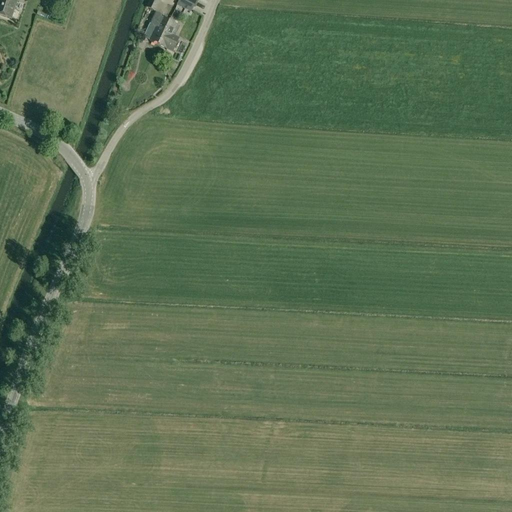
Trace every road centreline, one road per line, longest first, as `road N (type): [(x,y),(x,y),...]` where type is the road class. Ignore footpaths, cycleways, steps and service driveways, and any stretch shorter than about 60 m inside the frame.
road 1 (tertiary): [(0,443),(41,320),(81,237),(91,184)]
road 2 (unclassified): [(91,184),(123,128),(170,93),(215,0)]
